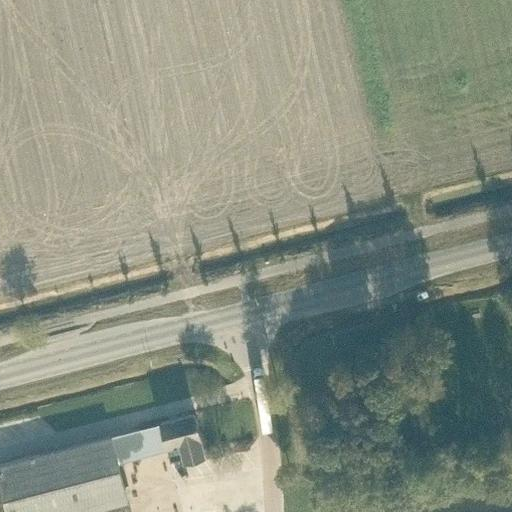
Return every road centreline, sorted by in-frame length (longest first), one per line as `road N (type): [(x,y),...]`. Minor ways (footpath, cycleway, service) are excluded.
road 1 (primary): [(511,244),(246,313)]
road 2 (primary): [(246,313),(0,377)]
road 3 (unclassified): [(274,511),(246,313)]
